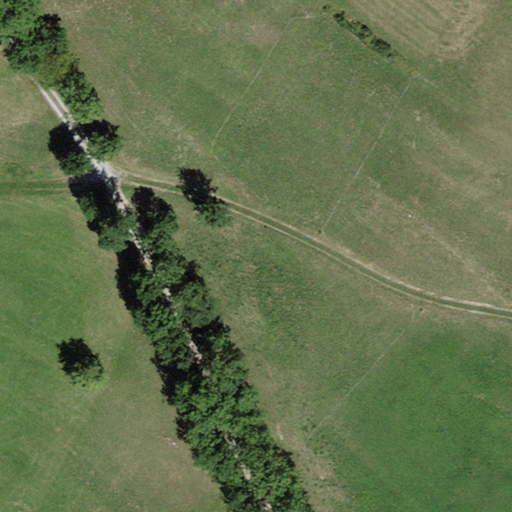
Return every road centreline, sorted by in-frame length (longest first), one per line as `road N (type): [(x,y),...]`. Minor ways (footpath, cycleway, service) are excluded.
road 1 (track): [(269,511),(105,179),(0,29)]
road 2 (track): [(511,317),(425,299),(186,193),(105,179),(0,189)]
